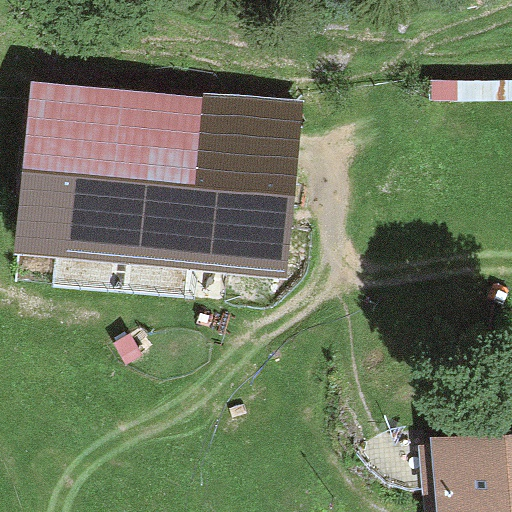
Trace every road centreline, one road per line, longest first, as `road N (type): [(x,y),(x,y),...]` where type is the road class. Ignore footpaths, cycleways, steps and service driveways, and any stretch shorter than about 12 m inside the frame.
road 1 (track): [(511,265),(424,267),(344,286),(242,343),(154,413),(71,459),(53,511)]
road 2 (track): [(415,511),(373,497),(329,457),(277,446),(242,343),(20,300),(0,288)]
